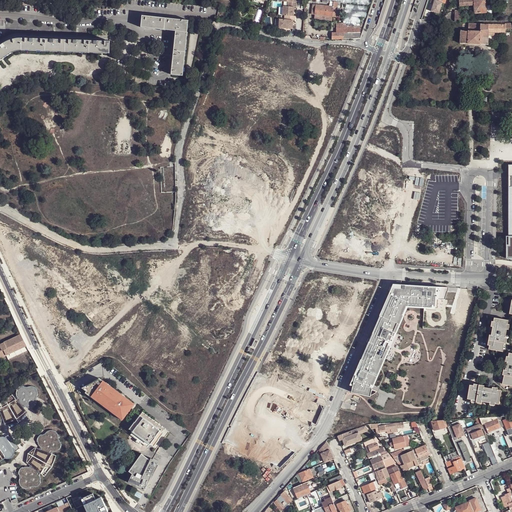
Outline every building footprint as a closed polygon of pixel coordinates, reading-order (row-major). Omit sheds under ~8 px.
[(281,0),(282,1),(289,1),(288,6),(284,6),(283,15),(286,15),(294,15),(294,7),(296,7),(296,0),(281,0)] [(434,0),(433,4),(431,10),(439,13),(443,1),(442,1),(442,0),(434,0)] [(458,0),(459,6),(474,5),(474,13),(486,12),(484,0),(458,0)] [(332,16),(333,6),(329,6),(316,5),(315,14),(315,15),(332,17),(332,16)] [(332,39),(361,38),(360,18),(366,17),(366,5),(349,6),(349,18),(343,18),(343,22),(336,23),(336,32),(332,32),(332,39)] [(165,30),(166,18),(142,15),(141,27),(165,30)] [(296,16),(294,15),(286,15),(285,19),(280,19),(279,27),(293,28),(293,20),(295,20),(296,16)] [(175,31),(187,32),(189,20),(166,18),(165,30),(175,31)] [(460,43),(481,44),(481,32),(480,31),(480,24),(468,23),(468,31),(461,30),(460,43)] [(488,24),(480,24),(480,31),(481,32),(481,44),(487,44),(488,32),(488,24)] [(488,24),(488,32),(505,32),(505,28),(505,24),(488,24)] [(185,52),(187,32),(175,31),(173,51),(185,52)] [(22,50),(22,38),(18,39),(12,40),(7,42),(3,44),(0,46),(0,52),(4,58),(11,53),(14,51),(18,50),(22,50)] [(46,39),(22,38),(22,50),(45,51),(46,39)] [(66,40),(46,39),(45,51),(66,52),(66,40)] [(89,41),(66,40),(66,52),(89,52),(89,41)] [(89,41),(89,52),(109,53),(110,42),(89,41)] [(185,52),(173,51),(171,74),(183,76),(185,52)] [(444,299),(448,287),(409,285),(409,286),(402,285),(394,287),(391,294),(390,293),(354,376),(355,376),(351,391),(365,394),(371,396),(373,385),(374,385),(407,306),(437,308),(437,299),(444,299)] [(506,323),(507,319),(493,317),(493,319),(487,318),(486,323),(490,324),(491,320),(492,320),(491,326),(490,334),(489,339),(503,341),(504,336),(505,328),(506,323)] [(0,358),(27,346),(21,335),(0,344),(0,358)] [(488,348),(501,350),(503,341),(489,339),(488,344),(488,348)] [(511,352),(508,352),(507,355),(506,360),(504,368),(503,374),(511,375),(511,352)] [(511,384),(511,375),(503,374),(501,383),(511,384)] [(127,413),(134,404),(100,378),(82,388),(94,396),(123,418),(127,413)] [(475,399),(478,385),(472,384),(469,383),(466,397),(475,399)] [(498,402),(500,389),(497,388),(491,387),(483,386),(478,385),(475,399),(480,400),(489,401),(494,402),(498,402)] [(5,403),(0,404),(0,410),(0,411),(0,420),(1,418),(1,417),(2,416),(5,421),(15,418),(24,410),(21,407),(22,405),(24,406),(25,406),(26,406),(27,406),(28,406),(29,405),(29,406),(30,406),(31,406),(32,406),(33,406),(34,406),(34,405),(35,404),(36,403),(36,401),(34,401),(35,398),(36,397),(36,396),(36,394),(36,392),(35,391),(34,389),(32,388),(31,388),(30,388),(28,388),(27,389),(24,389),(24,388),(22,388),(21,388),(20,389),(19,390),(19,391),(18,392),(19,394),(20,394),(19,395),(18,396),(18,397),(17,399),(17,400),(18,401),(16,402),(12,398),(5,403)] [(24,410),(15,418),(5,421),(5,422),(17,421),(25,411),(24,410)] [(142,412),(140,416),(143,418),(160,430),(163,433),(166,429),(142,412)] [(511,415),(511,416),(503,420),(509,435),(511,433),(511,415)] [(130,428),(133,431),(138,424),(138,425),(143,418),(140,416),(135,422),(130,428)] [(488,431),(501,427),(498,420),(497,416),(480,417),(482,423),(482,424),(485,423),(486,427),(484,428),(485,432),(488,431)] [(160,430),(143,418),(138,425),(138,424),(133,431),(133,432),(151,444),(156,437),(160,430)] [(429,420),(431,425),(432,425),(434,430),(448,427),(445,419),(429,420)] [(392,423),(379,425),(380,430),(391,428),(391,432),(398,431),(398,427),(404,427),(404,422),(392,422),(392,423)] [(452,425),(448,427),(453,441),(457,439),(457,437),(462,435),(462,434),(463,433),(459,423),(452,426),(452,425)] [(485,438),(481,427),(483,426),(482,424),(482,423),(478,424),(466,429),(468,432),(473,429),(474,430),(476,429),(477,430),(471,433),(474,442),(485,438)] [(338,435),(340,440),(343,439),(344,438),(347,444),(352,442),(352,441),(361,437),(359,434),(359,432),(363,430),(362,428),(365,427),(364,425),(360,427),(351,431),(338,435)] [(363,430),(359,432),(359,434),(367,430),(365,425),(364,425),(365,427),(362,428),(363,430)] [(50,429),(48,428),(46,428),(45,428),(44,428),(43,429),(42,430),(41,431),(40,432),(38,434),(37,433),(36,434),(35,435),(34,436),(34,437),(34,439),(35,440),(36,441),(37,441),(37,442),(37,443),(38,445),(38,446),(39,447),(40,448),(40,449),(34,448),(32,456),(27,463),(31,466),(31,467),(30,467),(29,467),(27,467),(26,468),(25,469),(24,470),(23,469),(22,469),(21,469),(20,470),(19,470),(19,471),(18,472),(18,473),(18,474),(19,475),(20,475),(20,478),(20,480),(19,481),(20,482),(21,484),(22,485),(23,486),(24,487),(26,487),(27,487),(28,487),(30,486),(31,485),(33,484),(34,485),(35,484),(36,484),(37,483),(38,482),(38,481),(38,479),(37,478),(36,478),(37,476),(37,475),(37,474),(37,473),(36,471),(36,470),(37,469),(42,472),(48,462),(52,451),(45,450),(46,449),(47,448),(48,448),(49,448),(49,447),(50,446),(51,445),(52,444),(53,444),(54,444),(54,443),(55,443),(55,442),(56,441),(56,440),(56,439),(55,438),(54,437),(53,437),(52,435),(52,433),(52,432),(51,431),(50,429)] [(151,444),(155,446),(159,439),(163,433),(160,430),(156,437),(151,444)] [(149,447),(151,444),(133,432),(132,434),(136,438),(138,439),(142,442),(144,444),(149,447)] [(403,436),(393,438),(393,442),(390,443),(391,446),(394,445),(395,449),(406,446),(403,436)] [(15,452),(6,438),(5,437),(3,437),(1,438),(0,438),(0,461),(5,459),(6,459),(7,459),(9,459),(11,459),(12,458),(13,457),(14,456),(15,454),(15,452)] [(457,439),(453,441),(457,451),(459,455),(460,456),(461,458),(462,461),(466,459),(470,458),(461,438),(457,439)] [(326,441),(319,449),(325,462),(334,458),(326,441)] [(372,456),(379,453),(383,451),(386,450),(385,449),(384,450),(383,447),(379,448),(377,444),(376,442),(368,446),(371,451),(372,456)] [(495,456),(489,442),(482,445),(487,456),(490,458),(495,456)] [(429,453),(425,445),(415,449),(412,450),(414,454),(417,453),(419,457),(429,453)] [(27,463),(32,456),(34,448),(33,448),(27,454),(26,463),(27,463)] [(389,465),(395,463),(386,450),(383,451),(384,454),(389,465)] [(412,450),(400,455),(404,463),(402,464),(395,456),(393,457),(399,465),(400,464),(404,470),(408,468),(408,467),(415,464),(415,465),(418,464),(417,461),(414,454),(412,450)] [(443,456),(446,462),(452,459),(460,456),(459,455),(457,451),(443,456)] [(379,453),(372,456),(373,459),(370,460),(374,469),(377,467),(378,470),(385,467),(381,456),(379,453)] [(145,489),(158,462),(141,454),(129,471),(133,473),(128,481),(145,489)] [(446,462),(450,473),(464,467),(462,461),(461,458),(453,461),(452,459),(446,462)] [(397,466),(388,469),(394,483),(403,480),(397,466)] [(381,480),(389,476),(385,467),(378,470),(375,471),(377,477),(376,477),(378,481),(381,480)] [(310,468),(299,473),(300,474),(303,481),(313,476),(310,469),(310,468)] [(421,470),(415,472),(421,483),(424,490),(428,488),(428,487),(425,479),(421,470)] [(341,475),(328,480),(330,484),(342,479),(341,475)] [(425,479),(428,487),(430,486),(433,484),(430,477),(425,479)] [(326,485),(332,498),(332,499),(335,498),(332,490),(342,486),(342,485),(345,484),(342,479),(330,484),(326,485)] [(307,494),(311,492),(310,490),(311,490),(312,490),(312,488),(311,488),(311,487),(311,485),(309,485),(310,484),(309,483),(307,484),(306,482),(293,487),(298,498),(307,494)] [(375,489),(373,482),(362,486),(365,493),(375,489)] [(92,486),(77,493),(85,511),(111,511),(102,492),(92,486)] [(505,507),(511,504),(511,499),(511,500),(510,496),(511,495),(510,492),(511,491),(509,487),(507,488),(509,492),(505,494),(505,495),(501,497),(505,507)] [(370,502),(380,498),(377,491),(376,490),(367,494),(370,502)] [(278,499),(274,502),(281,511),(292,500),(285,491),(282,494),(282,495),(278,498),(278,499)] [(469,500),(470,501),(474,511),(476,511),(482,510),(476,497),(469,500)] [(332,511),(337,511),(335,505),(332,499),(332,498),(322,502),(325,511),(326,511),(331,510),(332,511)] [(340,511),(345,511),(350,510),(348,505),(347,504),(345,500),(337,503),(337,504),(340,511)] [(58,506),(60,511),(63,511),(69,510),(73,508),(69,501),(65,503),(58,506)] [(473,511),(474,511),(470,501),(455,507),(457,510),(455,511),(454,511),(473,511)]
